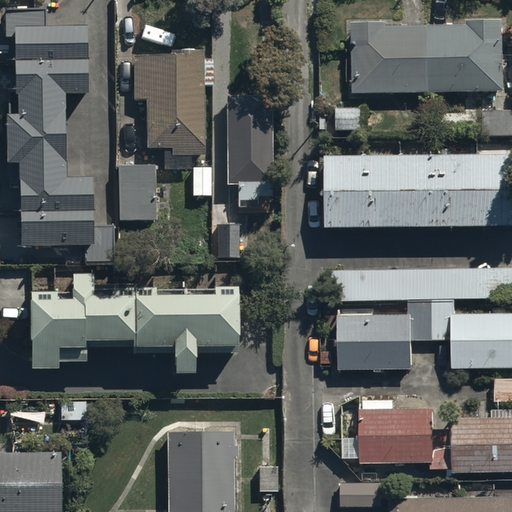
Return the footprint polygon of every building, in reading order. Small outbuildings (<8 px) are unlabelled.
[(7,164),(17,164),(19,249),(94,247),(93,181),(67,182),(65,97),(89,96),(87,28),(47,29),(46,9),(5,10),(6,39),(15,38),(17,116),(5,117),(7,164)] [(350,95),(352,95),(503,95),(503,21),(465,21),(465,26),(386,26),(386,23),(350,23),(350,95)] [(202,156),(201,87),(213,87),(213,60),(201,60),(201,55),(129,56),(130,101),(145,101),(145,151),(163,151),(163,169),(190,169),(190,156),(202,156)] [(270,196),(271,97),(225,96),(224,185),(237,185),(237,209),(258,210),(258,196),(270,196)] [(370,109),(334,109),(333,131),(369,132),(370,109)] [(511,112),(481,113),(481,137),(511,136),(511,112)] [(511,156),(318,159),(318,228),(511,226),(511,156)] [(153,164),(115,165),(117,223),(155,221),(153,164)] [(239,225),(211,225),(212,264),(240,263),(239,225)] [(511,268),(322,270),(322,302),(408,301),(408,315),(336,316),(336,371),(410,370),(410,342),(452,342),(452,370),(511,369),(511,313),(454,314),(454,298),(511,298),(511,268)] [(134,342),(135,290),(93,290),(93,275),(75,275),(75,294),(31,293),(31,302),(29,302),(29,344),(32,344),(32,371),(59,371),(59,364),(85,364),(85,342),(134,342)] [(135,290),(134,342),(134,350),(172,350),(171,374),(191,374),(191,350),(235,350),(235,288),(231,288),(231,281),(214,281),(214,290),(135,290)] [(511,379),(494,379),(494,405),(511,404),(511,379)] [(85,401),(61,401),(61,422),(85,422),(85,401)] [(358,461),(358,465),(430,463),(430,471),(451,470),(451,474),(511,473),(511,410),(490,411),(491,419),(450,420),(450,431),(431,431),(431,408),(391,408),(391,402),(359,402),(360,438),(342,438),(342,461),(358,461)] [(230,511),(229,430),(162,432),(164,511),(230,511)] [(0,511),(63,511),(63,453),(0,453),(0,511)] [(277,466),(257,467),(258,495),(278,494),(277,466)] [(381,483),(339,483),(339,507),(381,507),(381,483)] [(511,511),(511,497),(388,499),(387,511),(511,511)]
